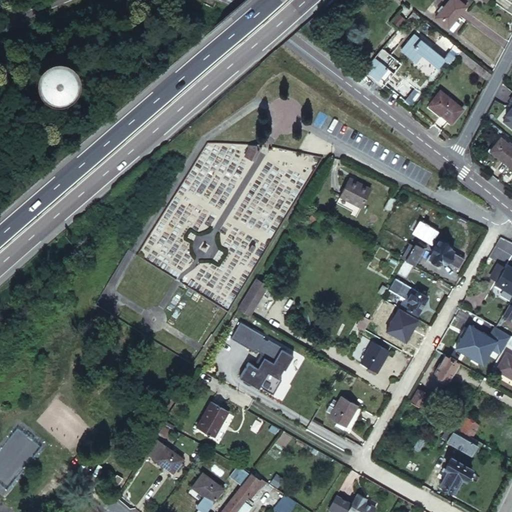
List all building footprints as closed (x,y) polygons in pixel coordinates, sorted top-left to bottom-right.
[(459,0),(451,0),(437,17),(451,28),(468,7),(459,0)] [(412,39),(402,51),(417,63),(423,55),(439,68),(447,59),(422,40),(415,35),(412,39)] [(433,48),(441,54),(446,47),(438,41),(433,48)] [(459,56),(463,51),(455,45),(452,48),(456,51),(452,55),(457,58),(459,56)] [(492,74),(463,51),(459,56),(489,80),(492,74)] [(376,59),(367,70),(375,77),(379,80),(388,69),(376,59)] [(58,103),(73,102),(84,91),(83,75),(72,64),(56,65),(45,76),(46,92),(58,103)] [(442,91),(431,106),(452,123),(464,109),(442,91)] [(511,98),(508,104),(511,107),(511,110),(503,121),(511,128),(511,98)] [(511,144),(503,137),(491,151),(511,167),(511,144)] [(247,142),(241,154),(253,160),(259,147),(247,142)] [(376,190),(354,179),(344,199),(366,210),(376,190)] [(387,212),(394,215),(401,203),(394,199),(387,212)] [(315,212),(306,226),(321,235),(329,221),(315,212)] [(414,231),(436,244),(439,245),(442,240),(436,237),(441,227),(422,217),(414,231)] [(451,245),(442,240),(439,245),(436,244),(433,249),(436,250),(432,256),(441,262),(444,257),(461,267),(466,258),(449,248),(451,245)] [(425,249),(417,245),(415,249),(410,246),(407,253),(411,255),(408,260),(409,260),(416,264),(425,249)] [(495,283),(505,266),(498,263),(489,279),(495,283)] [(511,267),(506,264),(505,266),(495,283),(494,285),(511,295),(511,267)] [(256,278),(237,308),(250,316),(269,286),(256,278)] [(399,279),(392,290),(399,294),(405,283),(399,279)] [(408,293),(402,303),(418,312),(427,297),(418,292),(416,295),(412,293),(410,295),(408,293)] [(511,310),(507,307),(501,318),(504,320),(507,322),(511,312),(511,310)] [(389,328),(374,320),(368,330),(383,339),(389,328)] [(511,324),(507,322),(504,320),(502,321),(503,325),(509,328),(511,327),(511,324)] [(270,341),(265,338),(266,336),(243,323),(234,339),(257,353),(258,351),(268,356),(260,369),(251,363),(242,378),(261,389),(262,388),(276,396),(284,381),(280,378),(285,369),(288,371),(296,356),(285,350),(285,348),(271,340),(270,341)] [(442,342),(438,351),(442,353),(447,345),(442,342)] [(373,343),(362,363),(378,372),(389,352),(373,343)] [(511,357),(504,353),(494,370),(511,380),(511,357)] [(460,363),(446,355),(437,371),(451,379),(460,363)] [(419,390),(413,403),(421,407),(428,395),(419,390)] [(342,397),(330,417),(347,427),(359,406),(342,397)] [(215,402),(198,426),(216,438),(233,414),(215,402)] [(465,418),(459,429),(472,436),(473,437),(479,427),(465,418)] [(459,429),(457,428),(449,441),(473,454),(478,445),(470,440),(472,436),(459,429)] [(481,441),(473,437),(472,436),(470,440),(478,445),(481,441)] [(167,446),(156,438),(147,453),(157,459),(167,446)] [(167,446),(157,459),(174,473),(185,459),(167,446)] [(457,460),(448,474),(451,476),(445,487),(457,495),(465,482),(469,484),(477,471),(457,460)] [(241,471),(235,467),(228,478),(243,488),(250,477),(241,471)] [(205,473),(194,487),(189,493),(201,502),(206,496),(215,503),(226,488),(205,473)] [(260,485),(250,477),(243,488),(234,498),(244,505),(247,501),(254,492),(259,486),(260,485)] [(262,490),(259,486),(254,492),(256,495),(262,490)] [(274,510),(276,511),(289,511),(297,501),(284,493),(274,510)] [(366,502),(368,498),(359,494),(353,504),(337,496),(330,509),(334,511),(374,511),(377,508),(366,502)] [(223,511),(239,511),(244,505),(234,498),(223,511)] [(251,511),(255,507),(247,501),(244,505),(239,511),(251,511)]
